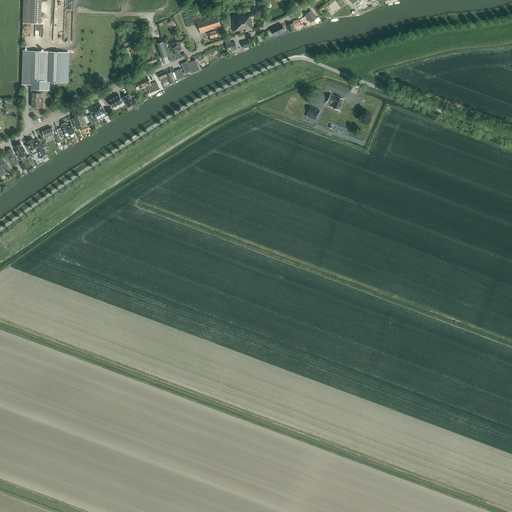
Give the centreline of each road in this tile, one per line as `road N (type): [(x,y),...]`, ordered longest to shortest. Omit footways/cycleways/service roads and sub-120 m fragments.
road 1 (unclassified): [(0,230),(194,101),(295,58),(511,138)]
road 2 (tertiary): [(0,149),(124,84),(318,0)]
